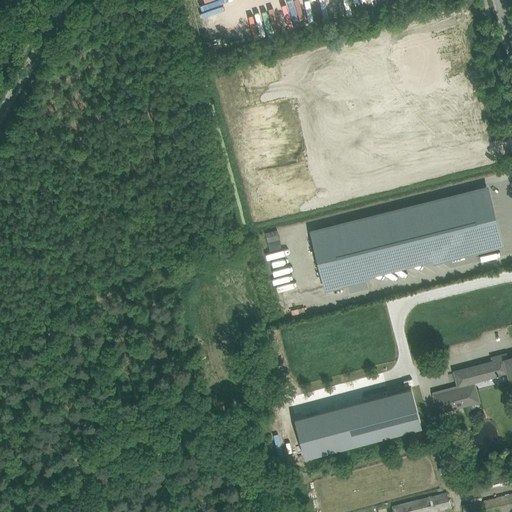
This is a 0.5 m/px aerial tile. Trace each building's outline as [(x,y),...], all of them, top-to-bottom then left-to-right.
[(430,262),(474,251),(472,244),(478,248),(488,230),(471,220),(480,205),(462,194),(460,197),(459,193),(323,227),(338,286),(357,281),(355,271),(419,255),(430,262)] [(282,249),(277,230),(266,233),(270,252),(282,249)] [(501,383),(511,379),(511,357),(507,358),(506,354),(502,355),(504,362),(496,364),(501,383)] [(389,392),(378,355),(285,380),(295,418),(389,392)] [(504,362),(502,355),(494,357),(495,361),(453,372),(457,385),(435,391),(435,392),(433,393),(437,412),(480,401),(477,389),(501,383),(496,364),(504,362)] [(389,392),(295,418),(304,454),(421,424),(411,387),(389,392)] [(444,465),(449,463),(444,446),(438,448),(444,465)] [(447,491),(391,504),(393,511),(428,511),(451,506),(447,491)] [(499,511),(511,509),(511,491),(497,496),(486,499),(486,498),(463,504),(464,511),(499,511)]
